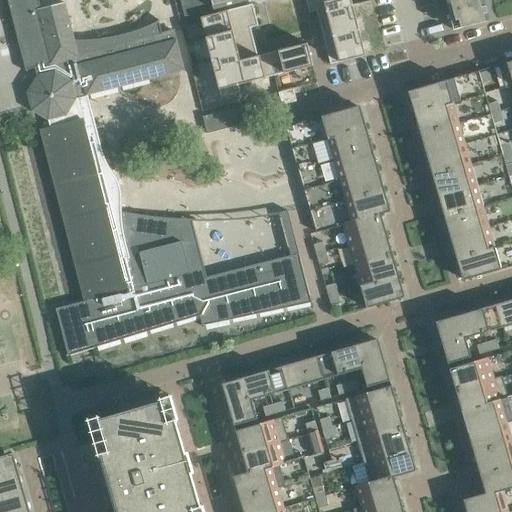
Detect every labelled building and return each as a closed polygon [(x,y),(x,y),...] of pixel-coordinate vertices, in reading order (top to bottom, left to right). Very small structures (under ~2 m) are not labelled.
[(27,71),(27,70),(35,68),(37,76),(27,92),(32,110),(48,120),(50,128),(41,130),(85,301),(55,309),(67,355),(66,355),(66,356),(199,316),(202,325),(201,325),(201,326),(313,302),(312,301),(311,301),(299,253),(288,211),(269,214),(254,216),(235,218),(217,219),(206,219),(196,219),(181,219),(159,217),(136,214),(121,212),(121,201),(121,199),(121,197),(121,194),(121,192),(120,189),(120,187),(118,183),(117,181),(113,173),(110,168),(105,160),(103,154),(101,149),(87,95),(184,70),(174,31),(162,34),(159,22),(160,22),(159,21),(149,25),(141,29),(130,32),(122,35),(113,36),(105,38),(95,39),(84,40),(74,40),(64,3),(41,9),(38,0),(7,0),(26,72),(27,71)] [(194,2),(190,3),(193,14),(201,12),(198,0),(194,2)] [(207,0),(199,0),(198,0),(201,12),(210,10),(207,0)] [(211,0),(214,9),(249,0),(211,0)] [(305,0),(307,6),(308,11),(309,12),(312,12),(316,10),(317,15),(352,6),(350,0),(305,0)] [(445,0),(453,30),(489,21),(483,0),(445,0)] [(190,3),(181,5),(184,16),(193,14),(190,3)] [(206,39),(250,28),(255,26),(258,25),(257,21),(255,16),(252,4),(200,17),(206,39)] [(317,15),(318,19),(320,23),(324,39),(359,30),(352,6),(317,15)] [(251,31),(250,28),(206,39),(210,58),(255,47),(252,35),(251,31)] [(359,30),(324,39),(325,43),(326,47),(330,64),(365,55),(365,53),(359,30)] [(307,43),(277,51),(273,52),(269,53),(274,75),(312,66),(307,43)] [(232,62),(257,56),(256,50),(255,47),(210,58),(220,97),(240,92),(238,84),(232,62)] [(274,75),(269,53),(265,54),(257,56),(232,62),(238,84),(274,75)] [(505,88),(511,85),(511,60),(498,65),(505,88)] [(479,73),(482,83),(491,80),(488,70),(479,73)] [(452,103),(460,100),(454,78),(415,89),(415,90),(408,91),(414,110),(413,110),(414,113),(452,103)] [(281,105),(296,101),(293,88),(278,92),(281,105)] [(497,101),(488,104),(490,113),(500,111),(497,101)] [(458,123),(452,103),(414,113),(420,134),(458,123)] [(353,107),(321,116),(328,138),(366,127),(365,124),(365,125),(359,106),(353,108),(353,107)] [(207,133),(229,128),(225,110),(202,116),(207,133)] [(500,111),(490,113),(493,123),(503,120),(500,111)] [(426,155),(464,144),(458,123),(420,134),(426,155)] [(372,148),(366,127),(328,138),(334,159),(372,148)] [(503,155),(511,152),(511,151),(509,142),(500,145),(503,155)] [(432,176),(470,165),(464,144),(426,155),(432,176)] [(378,169),(372,148),(334,159),(340,180),(378,169)] [(511,152),(503,155),(505,165),(511,162),(511,152)] [(438,197),(476,186),(470,165),(432,176),(438,197)] [(384,190),(378,169),(340,180),(346,201),(384,190)] [(444,217),(482,206),(476,186),(438,197),(444,217)] [(385,192),(384,190),(346,201),(351,220),(352,222),(380,213),(381,214),(383,213),(389,211),(384,192),(385,192)] [(450,238),(488,227),(482,206),(444,217),(450,238)] [(342,223),(348,245),(387,234),(381,214),(380,213),(352,222),(351,220),(342,223)] [(456,259),(494,248),(488,227),(450,238),(456,259)] [(393,255),(387,234),(348,245),(354,266),(393,255)] [(313,244),(316,254),(325,251),(323,241),(313,244)] [(469,278),(500,269),(494,248),(456,259),(457,261),(463,279),(469,278)] [(328,261),(325,251),(316,254),(319,264),(328,261)] [(393,255),(354,266),(360,286),(398,275),(393,255)] [(399,277),(398,275),(360,286),(366,308),(398,299),(398,298),(404,296),(399,278),(399,277)] [(325,286),(328,295),(337,293),(335,283),(325,286)] [(331,305),(340,302),(337,293),(328,295),(331,305)] [(511,299),(495,304),(501,327),(511,324),(511,299)] [(464,338),(465,338),(501,327),(495,304),(457,315),(464,338)] [(437,327),(448,363),(471,356),(465,338),(464,338),(457,315),(455,316),(436,322),(438,327),(437,327)] [(359,344),(358,344),(356,344),(362,368),(361,368),(367,387),(390,380),(379,344),(377,339),(359,344)] [(496,339),(486,342),(489,351),(499,348),(496,339)] [(479,354),(489,351),(486,342),(476,344),(479,354)] [(325,378),(361,368),(362,368),(356,344),(318,355),(325,378)] [(281,366),(288,389),(325,378),(318,355),(281,366)] [(494,379),(494,378),(488,357),(449,368),(455,390),(494,379)] [(250,400),(252,400),(288,389),(281,366),(244,377),(250,400)] [(502,375),(494,378),(494,379),(455,390),(461,411),(500,400),(500,401),(508,398),(502,375)] [(241,378),(222,384),(224,389),(223,389),(234,425),(257,418),(252,400),(250,400),(244,377),(241,378)] [(356,379),(346,382),(349,392),(358,389),(356,379)] [(339,395),(349,392),(346,382),(336,385),(339,395)] [(345,398),(351,420),(398,407),(391,385),(345,398)] [(318,390),(320,400),(331,397),(328,387),(318,390)] [(506,421),(500,401),(500,400),(461,411),(468,432),(506,421)] [(193,511),(193,509),(197,508),(197,509),(200,508),(200,506),(174,419),(172,419),(172,420),(167,422),(162,404),(164,404),(163,401),(97,420),(98,423),(100,422),(108,451),(104,452),(103,452),(100,452),(101,454),(104,466),(110,486),(116,505),(117,511),(193,511)] [(282,401),(272,403),(275,413),(285,410),(282,401)] [(275,413),(272,403),(262,406),(265,416),(275,413)] [(404,428),(398,407),(351,420),(357,441),(404,428)] [(319,419),(322,429),(331,426),(329,416),(319,419)] [(282,417),(235,430),(242,452),(280,441),(280,442),(288,440),(282,417)] [(305,423),(308,433),(317,430),(314,420),(305,423)] [(511,441),(511,440),(506,421),(468,432),(473,453),(511,441)] [(331,426),(322,429),(325,439),(334,436),(331,426)] [(357,441),(363,462),(410,448),(404,428),(357,441)] [(317,430),(308,433),(310,443),(314,454),(323,451),(320,440),(317,430)] [(280,441),(242,452),(247,472),(248,473),(271,466),(272,467),(286,463),(280,442),(280,441)] [(511,463),(511,441),(473,453),(479,473),(511,463)] [(363,462),(369,481),(369,483),(394,475),(394,477),(409,472),(415,470),(410,451),(410,448),(363,462)] [(0,460),(14,456),(13,453),(0,456),(0,478),(0,479),(0,478),(0,460)] [(333,459),(331,460),(323,462),(326,472),(336,469),(333,459)] [(511,487),(511,463),(479,473),(485,493),(485,494),(502,489),(502,490),(511,487)] [(248,473),(247,472),(240,474),(233,476),(239,495),(238,495),(239,498),(277,487),(272,467),(271,466),(248,473)] [(355,486),(361,506),(361,508),(400,497),(394,477),(394,475),(369,483),(369,481),(355,486)] [(315,498),(325,495),(322,485),(313,488),(315,498)] [(277,487),(239,498),(243,511),(268,511),(283,508),(277,487)] [(501,511),(508,510),(502,490),(502,489),(485,494),(485,493),(470,497),(470,498),(464,500),(467,511),(501,511)] [(325,495),(315,498),(318,508),(328,505),(325,495)] [(353,509),(353,511),(404,511),(400,497),(361,508),(361,506),(353,509)] [(9,511),(6,498),(0,500),(0,511),(9,511)]
